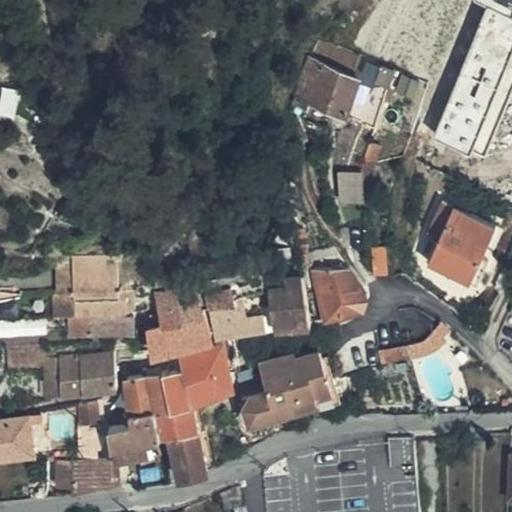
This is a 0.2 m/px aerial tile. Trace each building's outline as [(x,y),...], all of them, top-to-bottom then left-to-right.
[(511,8),(497,2),(497,0),(471,0),(471,2),(486,8),(430,140),(467,156),(471,148),(482,153),(511,84),(511,8)] [(317,43),(292,113),(327,124),(331,113),(345,117),(358,79),(327,68),(333,49),(317,43)] [(428,82),(398,72),(394,85),(408,90),(407,96),(422,101),(428,82)] [(369,144),(360,180),(361,196),(377,195),(377,169),(382,147),(369,144)] [(494,199),(511,207),(511,167),(499,163),(492,187),(498,189),(494,199)] [(361,196),(360,180),(340,181),(342,204),(361,203),(361,196)] [(440,239),(429,263),(479,283),(490,259),(481,255),(495,223),(444,201),(428,235),(440,239)] [(303,231),(295,233),(301,266),(310,265),(303,231)] [(371,244),(375,275),(383,274),(389,273),(386,242),(371,244)] [(341,254),(333,246),(312,252),(314,261),(341,254)] [(137,310),(136,285),(136,281),(120,282),(117,251),(73,255),(72,261),(75,313),(87,312),(127,311),(137,310)] [(54,292),(54,314),(75,313),(72,261),(57,266),(57,292),(54,292)] [(326,317),(361,308),(363,307),(365,304),(365,297),(365,292),(363,285),(360,279),(353,268),(351,266),(314,269),(326,317)] [(288,282),(269,285),(270,289),(275,326),(296,323),(311,320),(303,272),(301,272),(287,274),(288,282)] [(155,352),(159,352),(205,339),(198,310),(194,310),(188,286),(159,292),(165,320),(149,324),(151,332),(155,350),(155,352)] [(220,293),(201,296),(204,308),(222,305),(221,299),(220,293)] [(222,305),(204,308),(210,339),(210,338),(221,336),(238,332),(256,329),(265,327),(262,312),(253,313),(252,304),(247,305),(244,294),(221,299),(222,305)] [(128,331),(127,311),(87,312),(88,333),(128,331)] [(443,336),(449,328),(440,321),(426,338),(380,347),(377,336),(347,343),(331,364),(335,376),(352,371),(366,367),(372,361),(375,358),(380,358),(381,363),(410,357),(410,354),(422,352),(430,348),(439,343),(443,341),(445,339),(443,336)] [(141,327),(140,331),(141,334),(151,332),(149,324),(148,325),(141,327)] [(194,402),(216,393),(234,386),(230,365),(241,362),(236,341),(224,342),(197,351),(181,356),(180,357),(184,370),(166,373),(174,406),(194,402)] [(333,393),(325,366),(319,347),(260,363),(264,377),(267,391),(251,395),(245,408),(249,423),(319,402),(319,397),(333,393)] [(59,395),(100,391),(106,390),(118,388),(115,360),(114,350),(92,353),(93,363),(79,363),(79,358),(56,360),(59,395)] [(93,363),(92,353),(78,353),(79,358),(79,363),(93,363)] [(47,395),(59,395),(56,360),(47,360),(48,365),(45,366),(47,395)] [(373,393),(366,367),(352,371),(360,397),(373,393)] [(167,407),(174,406),(166,373),(146,376),(155,408),(167,407)] [(130,411),(155,408),(146,376),(125,380),(127,395),(130,411)] [(80,423),(100,420),(99,402),(79,405),(80,423)] [(180,478),(209,471),(194,402),(174,406),(167,407),(155,408),(161,436),(170,435),(180,478)] [(158,438),(161,436),(155,408),(130,411),(130,412),(132,422),(109,427),(113,447),(158,438)] [(37,446),(37,432),(12,433),(13,448),(37,446)] [(228,459),(251,447),(243,432),(223,445),(228,459)] [(160,450),(158,438),(113,447),(116,461),(125,459),(139,456),(158,451),(160,450)] [(159,484),(172,481),(164,450),(160,450),(158,451),(159,460),(140,464),(139,456),(125,459),(127,487),(159,484)] [(159,460),(158,451),(139,456),(140,464),(159,460)] [(112,459),(71,458),(59,458),(58,484),(73,485),(74,492),(96,488),(109,487),(112,486),(113,463),(112,459)]
